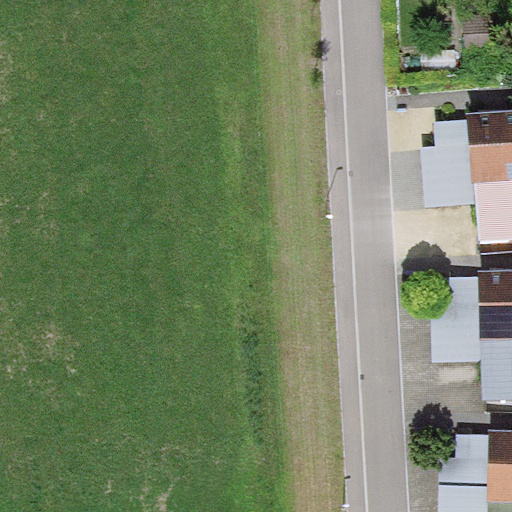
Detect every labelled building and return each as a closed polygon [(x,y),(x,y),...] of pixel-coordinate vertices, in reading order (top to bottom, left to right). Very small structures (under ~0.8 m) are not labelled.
[(462,120),(463,165),(494,165),(511,164),(511,111),(462,112),(462,120)] [(495,229),(494,165),(463,165),(462,120),(431,120),(432,149),(420,149),(421,202),(463,201),(464,229),(495,229)] [(467,279),(467,327),(511,327),(511,269),(467,270),(467,279)] [(511,327),(467,327),(467,279),(440,279),(439,305),(426,305),(426,358),(467,358),(467,391),(496,391),(496,378),(511,378),(511,327)] [(481,457),(481,487),(508,487),(511,487),(511,424),(481,424),(481,457)] [(480,511),(481,487),(481,457),(430,457),(429,511),(480,511)] [(507,511),(508,487),(481,487),(480,511),(507,511)]
